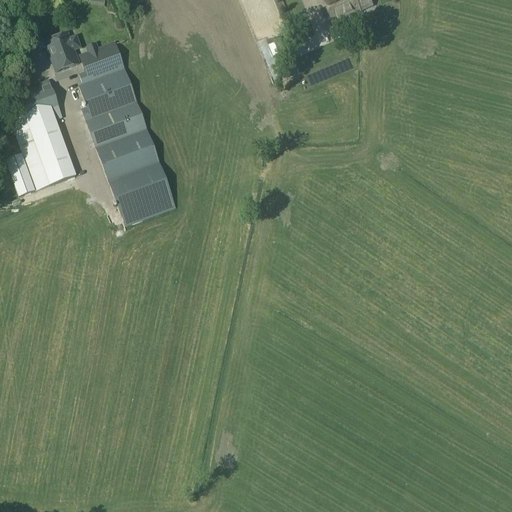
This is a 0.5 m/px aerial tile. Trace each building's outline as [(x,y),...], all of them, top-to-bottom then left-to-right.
[(223,0),(224,0),(226,13),(282,0),(223,0)] [(369,0),(332,0),(324,3),(333,24),(373,7),(369,0)] [(320,57),(322,64),(332,62),(327,34),(300,39),(304,60),(320,57)] [(68,42),(66,36),(44,44),(47,53),(48,53),(50,58),(49,59),(55,74),(77,66),(72,52),(78,50),(75,39),(68,42)] [(81,59),(78,61),(83,75),(78,77),(82,87),(79,88),(87,109),(81,111),(96,150),(121,219),(171,201),(146,131),(115,47),(82,59),(81,59)] [(345,109),(346,82),(290,80),(289,108),(286,108),(285,142),(344,144),(345,115),(328,114),(328,108),(345,109)] [(29,132),(15,137),(21,155),(4,161),(17,199),(74,179),(54,123),(61,120),(48,83),(29,89),(27,83),(13,88),(29,132)]
